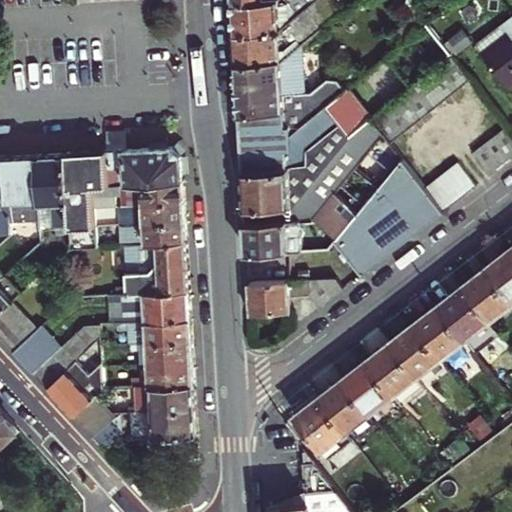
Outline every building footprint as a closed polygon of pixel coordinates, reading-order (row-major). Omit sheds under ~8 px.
[(270,0),(263,0),(233,2),(234,13),(235,31),(287,28),(321,0),(270,0)] [(321,0),(287,28),(235,31),(236,49),(237,63),(283,60),(301,46),(308,41),(345,12),(334,0),(321,0)] [(419,14),(401,29),(410,40),(429,26),(419,14)] [(511,14),(502,23),(508,31),(481,51),(508,87),(511,83),(511,14)] [(475,43),(481,51),(508,31),(502,23),(475,43)] [(463,29),(450,39),(460,52),(473,41),(463,29)] [(301,46),(303,89),(299,90),(299,102),(295,104),(297,126),(300,126),(326,106),(331,102),(348,89),(341,81),(333,80),(316,92),(310,92),(308,41),(301,46)] [(283,60),(237,63),(239,100),(242,147),(243,171),(300,126),(297,126),(295,104),(299,102),(299,90),(303,89),(301,46),(283,60)] [(392,143),(472,79),(455,56),(375,121),(386,135),(392,143)] [(358,167),(386,135),(375,121),(348,89),(331,102),(326,106),(336,120),(302,146),(306,150),(306,167),(305,167),(286,168),(286,170),(243,171),(245,196),(246,223),(300,219),(314,218),(358,167)] [(300,126),(243,171),(286,170),(286,168),(305,167),(306,167),(306,150),(302,146),(336,120),(326,106),(300,126)] [(511,137),(506,129),(475,153),(492,174),(511,158),(511,137)] [(314,218),(325,229),(338,239),(359,214),(361,211),(382,186),(404,159),(392,143),(386,135),(358,167),(314,218)] [(173,146),(108,150),(110,183),(185,180),(184,170),(183,155),(173,146)] [(110,183),(108,150),(97,150),(76,152),(68,152),(73,233),(73,245),(98,244),(96,205),(95,184),(110,183)] [(50,153),(37,154),(41,228),(61,227),(61,233),(73,233),(68,152),(52,153),(50,153)] [(28,237),(42,241),(41,228),(37,154),(22,155),(8,155),(11,219),(27,219),(28,237)] [(12,233),(11,219),(8,155),(0,155),(0,242),(1,243),(12,233)] [(431,222),(444,211),(426,188),(404,159),(382,186),(417,232),(431,222)] [(476,186),(458,163),(426,188),(444,211),(471,191),(476,186)] [(125,204),(129,203),(136,203),(186,200),(185,193),(185,180),(110,183),(95,184),(96,205),(117,204),(117,193),(125,192),(125,204)] [(406,240),(417,232),(382,186),(361,211),(359,214),(391,252),(406,240)] [(187,215),(186,200),(136,203),(137,222),(187,220),(187,215)] [(373,266),(391,252),(359,214),(338,239),(331,247),(356,279),(373,266)] [(302,249),(300,219),(246,223),(247,239),(248,252),(302,249)] [(188,233),(187,220),(137,222),(130,223),(122,223),(122,243),(126,243),(188,239),(188,233)] [(190,268),(188,239),(126,243),(127,271),(128,292),(191,289),(190,268)] [(511,249),(500,258),(488,267),(511,299),(511,249)] [(480,273),(464,285),(490,319),(511,301),(511,299),(488,267),(480,273)] [(345,288),(335,276),(250,281),(251,302),(252,313),(291,311),(290,296),(311,295),(321,306),(345,288)] [(0,314),(13,302),(16,300),(0,283),(0,314)] [(490,319),(464,285),(456,292),(440,304),(466,337),(476,351),(501,333),(490,319)] [(124,298),(126,321),(192,318),(192,308),(191,289),(128,292),(120,293),(120,299),(124,298)] [(120,293),(118,293),(110,293),(111,322),(117,322),(118,322),(126,321),(124,298),(120,299),(120,293)] [(13,302),(0,314),(0,334),(15,350),(38,329),(13,302)] [(431,310),(416,322),(450,367),(451,368),(467,357),(457,344),(466,337),(440,304),(431,310)] [(192,318),(126,321),(118,322),(119,329),(130,329),(131,342),(133,343),(194,339),(193,333),(192,318)] [(392,341),(426,385),(450,367),(416,322),(408,328),(392,341)] [(63,345),(34,372),(49,388),(103,338),(102,329),(102,323),(86,323),(63,345)] [(43,324),(38,329),(15,350),(34,372),(63,345),(43,324)] [(103,338),(49,388),(64,403),(75,416),(99,395),(106,389),(103,338)] [(140,348),(141,364),(195,361),(194,354),(194,339),(133,343),(134,348),(140,348)] [(403,403),(426,385),(392,341),(382,348),(369,358),(394,392),(403,403)] [(344,378),(369,411),(394,392),(369,358),(358,367),(344,378)] [(196,375),(195,361),(141,364),(142,377),(132,378),(133,387),(137,387),(196,383),(196,375)] [(346,429),(369,411),(344,378),(334,385),(320,396),(346,429)] [(196,383),(137,387),(138,412),(197,409),(197,402),(196,383)] [(119,417),(99,395),(75,416),(96,438),(119,417)] [(328,457),(353,438),(346,429),(320,396),(305,407),(286,422),(298,438),(308,430),(328,457)] [(0,456),(25,435),(0,408),(0,456)] [(197,409),(138,412),(134,413),(135,440),(174,438),(175,460),(194,459),(193,444),(196,444),(196,440),(196,435),(199,435),(199,430),(197,409)] [(123,413),(119,417),(96,438),(106,449),(124,433),(123,413)] [(491,428),(482,415),(469,425),(479,437),(491,428)] [(467,443),(462,437),(451,446),(455,452),(467,443)] [(354,511),(307,450),(304,452),(308,488),(309,493),(285,503),(271,508),(271,511),(354,511)]
